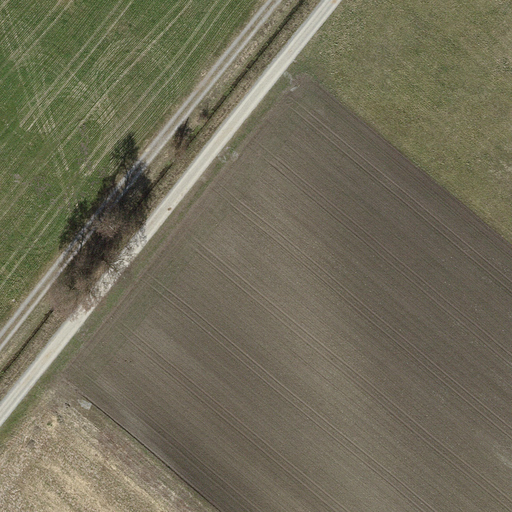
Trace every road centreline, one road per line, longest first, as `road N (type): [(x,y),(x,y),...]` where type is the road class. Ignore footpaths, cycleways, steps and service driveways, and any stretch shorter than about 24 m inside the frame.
road 1 (track): [(0,416),(332,0)]
road 2 (track): [(0,340),(272,0)]
